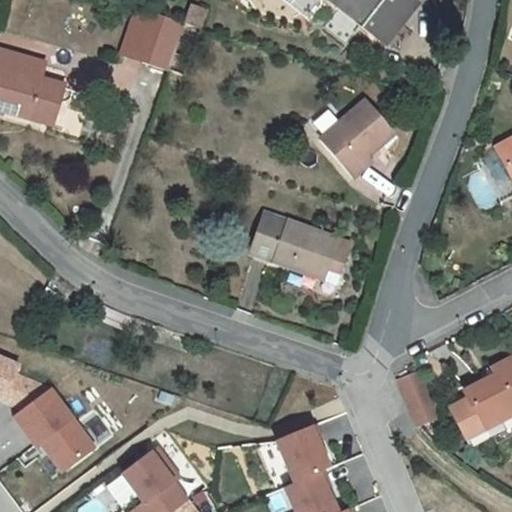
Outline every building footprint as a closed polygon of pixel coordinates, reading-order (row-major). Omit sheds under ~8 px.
[(333,0),(339,4),(356,18),(386,42),(416,4),(410,0),(333,0)] [(356,18),(339,4),(336,8),(353,21),(356,18)] [(142,64),(158,13),(140,8),(124,58),(142,64)] [(158,13),(142,64),(168,72),(186,21),(158,13)] [(186,21),(168,72),(168,73),(183,78),(201,25),(186,21)] [(42,64),(0,52),(0,69),(38,79),(42,64)] [(27,117),(43,122),(53,83),(38,79),(0,69),(0,110),(6,112),(7,109),(28,115),(27,117)] [(52,124),(62,86),(53,83),(43,122),(52,124)] [(344,119),(319,140),(347,173),(367,156),(393,133),(365,101),(344,119)] [(305,123),(319,140),(344,119),(329,102),(305,123)] [(511,139),(496,148),(511,178),(511,139)] [(367,156),(347,173),(351,177),(370,160),(367,156)] [(263,213),(249,254),(336,285),(348,251),(336,247),(338,240),(263,213)] [(350,244),(338,240),(336,247),(348,251),(350,244)] [(67,284),(54,274),(47,287),(66,299),(73,288),(67,284)] [(112,310),(102,305),(98,321),(184,352),(189,337),(146,324),(130,318),(112,310)] [(483,429),(480,423),(511,406),(511,358),(493,368),(496,375),(464,392),(468,399),(450,408),(465,438),(483,429)] [(0,363),(0,408),(0,409),(28,421),(57,400),(17,384),(23,374),(0,363)] [(420,373),(398,382),(415,425),(438,415),(420,373)] [(511,406),(480,423),(483,429),(511,414),(511,406)] [(352,511),(352,510),(342,511),(332,487),(330,457),(317,427),(276,444),(295,487),(272,497),(278,511),(352,511)] [(197,511),(160,452),(123,474),(143,504),(130,511),(197,511)] [(107,486),(122,509),(137,499),(122,476),(107,486)]
